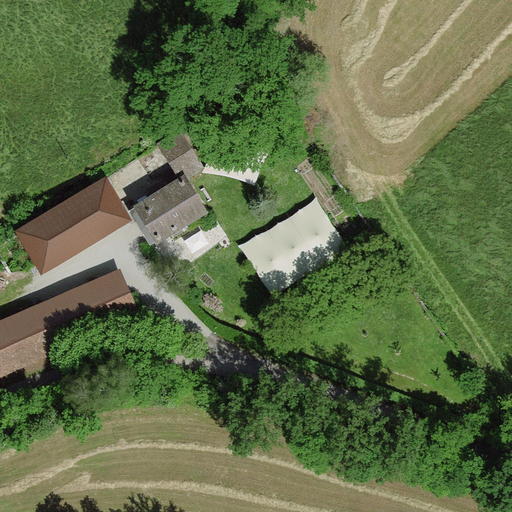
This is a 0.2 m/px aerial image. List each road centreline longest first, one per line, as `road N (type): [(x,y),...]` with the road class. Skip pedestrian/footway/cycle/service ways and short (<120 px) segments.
road 1 (unclassified): [(248,364),(511,458)]
road 2 (track): [(0,398),(117,362),(248,364)]
